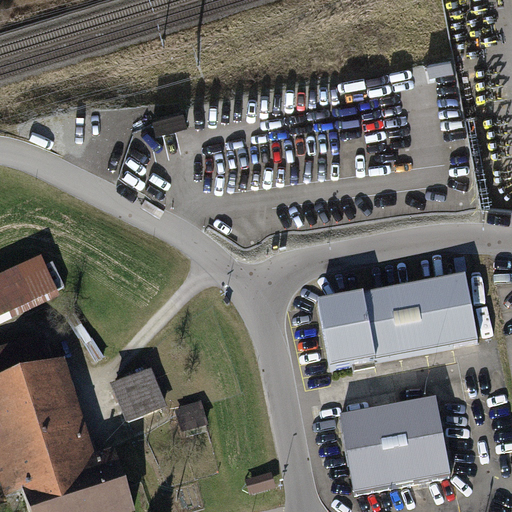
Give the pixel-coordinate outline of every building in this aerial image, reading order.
[(46,263),(0,285),(0,334),(65,304),(62,298),(70,295),(58,269),(50,273),(46,263)] [(321,311),(332,371),(477,343),(465,282),(321,311)] [(0,473),(11,509),(29,504),(31,511),(132,511),(115,457),(96,463),(65,368),(55,371),(45,339),(0,353),(0,473)] [(121,394),(137,432),(177,415),(161,377),(156,379),(153,373),(132,382),(134,388),(121,394)] [(434,408),(345,425),(357,491),(358,496),(447,480),(434,408)] [(180,418),(189,442),(210,434),(202,410),(180,418)] [(273,475),(247,483),(252,499),(278,491),(273,475)]
